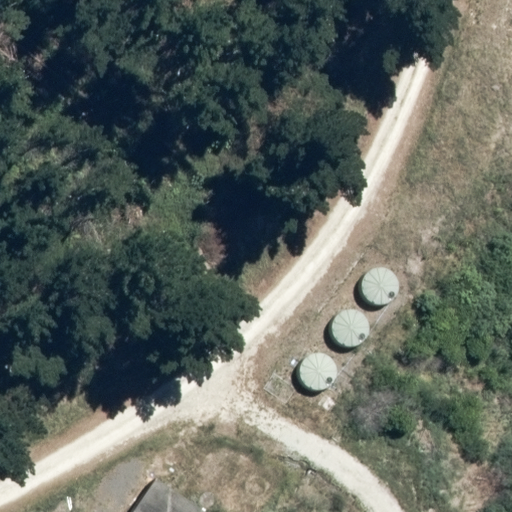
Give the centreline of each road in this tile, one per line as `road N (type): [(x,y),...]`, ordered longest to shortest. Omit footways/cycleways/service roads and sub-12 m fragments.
road 1 (track): [(0,493),(185,382),(275,297),(347,216),(400,116),(440,0)]
road 2 (track): [(185,382),(338,466),(387,511)]
